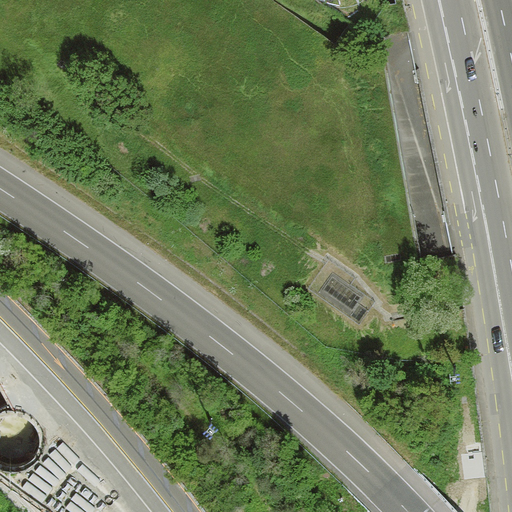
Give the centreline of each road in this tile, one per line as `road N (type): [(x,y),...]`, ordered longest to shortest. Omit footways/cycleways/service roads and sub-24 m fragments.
road 1 (motorway): [(407,511),(216,341),(0,188)]
road 2 (motorway): [(0,322),(167,511)]
road 3 (primary): [(496,214),(497,326),(511,455)]
road 4 (primary): [(448,0),(496,214)]
